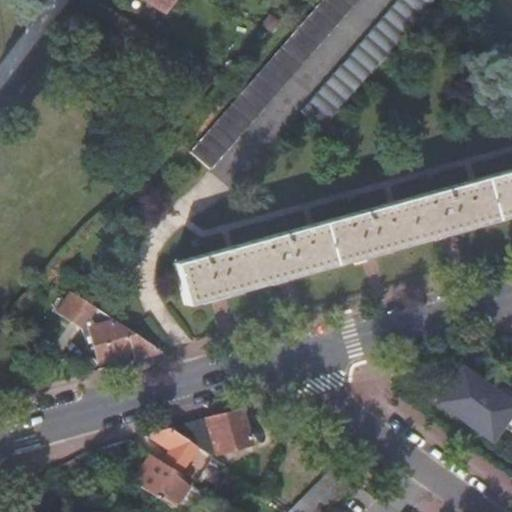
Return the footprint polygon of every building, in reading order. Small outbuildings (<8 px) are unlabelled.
[(122,0),(137,9),(142,0),(122,0)] [(144,0),(162,11),(168,0),(144,0)] [(322,0),(191,151),(210,170),(357,0),(322,0)] [(397,0),(350,55),(369,72),(432,0),(397,0)] [(350,55),(301,112),(320,128),(369,72),(350,55)] [(230,246),(172,262),(184,305),(218,295),(287,276),(367,254),(449,231),(511,213),(511,168),(472,179),(391,202),(311,224),(230,246)] [(85,323),(95,308),(74,294),(64,309),(85,323)] [(161,352),(113,320),(88,326),(97,362),(132,353),(133,359),(161,352)] [(511,409),(459,371),(435,402),(488,441),(511,409)] [(239,408),(169,427),(195,445),(207,452),(248,443),(239,408)] [(160,461),(177,473),(195,445),(169,427),(146,433),(169,448),(160,461)] [(130,479),(171,507),(188,480),(177,473),(160,461),(148,453),(130,479)] [(291,509),(295,511),(324,511),(356,480),(333,465),(291,509)] [(86,489),(104,501),(110,492),(92,480),(86,489)]
